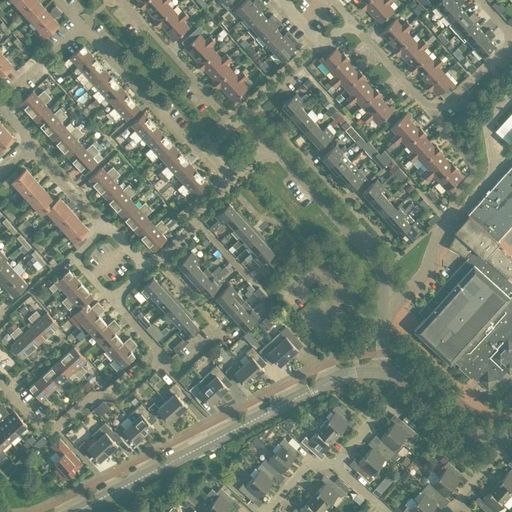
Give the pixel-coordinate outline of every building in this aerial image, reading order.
[(19,0),(15,4),(22,12),(35,0),(19,0)] [(35,0),(22,12),(30,20),(43,7),(38,2),(40,0),(35,0)] [(146,0),(140,6),(143,9),(145,8),(149,13),(163,0),(146,0)] [(169,0),(163,0),(149,13),(154,18),(152,20),(156,24),(172,9),(167,3),(169,0)] [(217,0),(227,10),(231,6),(227,2),(229,0),(217,0)] [(245,0),(235,9),(243,18),(261,1),(260,0),(253,0),(254,0),(252,2),(249,0),(245,0)] [(368,0),(361,7),(364,10),(366,9),(370,14),(385,0),(368,0)] [(391,0),(385,0),(370,14),(377,21),(375,22),(377,25),(394,10),(388,3),(391,0)] [(428,0),(422,6),(425,9),(431,4),(428,0)] [(440,0),(435,5),(443,14),(458,0),(440,0)] [(462,0),(458,0),(443,14),(451,22),(463,11),(459,6),(464,1),(462,0)] [(498,13),(504,8),(497,0),(491,5),(498,13)] [(261,1),(243,18),(251,26),(263,15),(259,10),(261,8),(262,9),(266,6),(261,1)] [(43,7),(30,20),(37,28),(58,9),(55,5),(51,9),(51,11),(49,13),(43,7)] [(62,12),(58,9),(37,28),(44,36),(58,24),(53,18),(55,16),(57,16),(62,12)] [(178,15),(172,9),(156,24),(159,27),(161,26),(165,31),(185,13),(183,10),(178,15)] [(511,23),(511,16),(505,10),(501,14),(511,25),(511,23)] [(448,25),(456,33),(476,15),(473,11),(468,16),(463,11),(451,22),(448,25)] [(188,16),(185,13),(165,31),(170,36),(168,38),(172,42),(189,27),(183,20),(188,16)] [(247,30),(254,38),(277,18),(272,13),(269,16),(270,17),(267,19),(263,15),(251,26),(247,30)] [(463,42),(466,39),(479,28),(474,23),(479,18),(476,15),(456,33),(463,42)] [(254,38),(258,35),(266,43),(278,32),(274,27),(277,25),(277,26),(281,23),(277,18),(254,38)] [(384,36),(389,41),(408,24),(406,21),(401,25),(395,19),(378,34),(382,38),(384,36)] [(392,48),(395,52),(411,37),(406,31),(411,26),(408,24),(389,41),(393,47),(392,48)] [(11,31),(6,26),(3,30),(7,35),(11,31)] [(479,28),(466,39),(473,48),(491,32),(488,28),(483,33),(479,28)] [(223,29),(217,34),(220,38),(226,33),(223,29)] [(278,32),(266,43),(274,51),(292,35),(288,30),(284,33),(285,34),(283,36),(278,32)] [(494,35),(491,32),(473,48),(482,57),(494,45),(489,40),(494,35)] [(445,38),(440,33),(436,35),(441,41),(445,38)] [(187,51),(192,56),(212,38),(210,35),(205,40),(199,34),(182,49),(186,52),(187,51)] [(293,42),(296,40),(292,35),(274,51),(281,60),(278,62),(282,66),(295,54),(292,50),(297,46),(293,42)] [(432,35),(426,40),(429,43),(435,38),(432,35)] [(400,54),(405,59),(425,41),(422,39),(417,43),(411,37),(395,52),(398,56),(400,54)] [(13,41),(17,46),(21,43),(17,38),(13,41)] [(195,63),(198,67),(215,52),(210,46),(215,41),(212,38),(192,56),(197,61),(195,63)] [(427,44),(425,41),(405,59),(409,64),(408,66),(411,70),(427,55),(422,49),(427,44)] [(25,48),(21,43),(17,46),(22,51),(25,48)] [(74,60),(78,65),(91,53),(83,44),(64,61),(67,66),(74,60)] [(318,58),(329,71),(346,56),(342,52),(340,53),(335,48),(326,56),(323,53),(318,58)] [(456,49),(452,52),(459,61),(463,57),(456,49)] [(221,58),(215,52),(198,67),(202,70),(204,69),(208,74),(228,56),(226,53),(221,58)] [(80,79),(99,62),(91,53),(78,65),(83,70),(76,75),(80,79)] [(433,61),(427,55),(411,70),(414,73),(416,72),(421,77),(441,59),(438,56),(433,61)] [(231,59),(228,56),(208,74),(213,79),(211,81),(215,84),(231,70),(226,63),(231,59)] [(329,81),(332,84),(352,66),(347,61),(349,59),(346,56),(329,71),(334,77),(329,81)] [(0,76),(12,65),(5,57),(0,61),(0,76)] [(443,62),(441,59),(421,77),(425,82),(424,84),(427,88),(444,73),(438,66),(443,62)] [(94,83),(107,71),(99,62),(80,79),(83,84),(90,78),(94,83)] [(456,62),(452,66),(456,71),(460,67),(456,62)] [(471,72),(477,68),(473,63),(467,68),(471,72)] [(357,71),(352,66),(332,84),(334,87),(339,82),(345,88),(362,73),(358,70),(357,71)] [(237,76),(231,70),(215,84),(218,88),(220,87),(224,92),(248,71),(245,68),(237,76)] [(250,69),(248,71),(224,92),(229,97),(227,99),(231,103),(247,88),(242,81),(247,77),(252,72),(250,69)] [(90,102),(115,80),(107,71),(94,83),(99,88),(92,93),(93,94),(87,99),(90,102)] [(365,77),(362,73),(345,88),(351,95),(345,99),(348,102),(368,84),(363,79),(365,77)] [(452,82),(444,73),(427,88),(430,91),(432,90),(437,95),(452,82)] [(302,82),(310,92),(315,88),(307,78),(302,82)] [(110,101),(123,89),(115,80),(90,102),(91,103),(94,106),(99,101),(106,96),(110,101)] [(361,106),(378,91),(374,87),(373,89),(368,84),(348,102),(343,106),(346,109),(356,100),(361,106)] [(112,115),(131,98),(123,89),(110,101),(115,106),(108,111),(108,112),(112,115)] [(19,102),(27,111),(47,94),(43,90),(37,95),(32,90),(19,102)] [(381,95),(378,91),(361,106),(367,112),(362,117),(364,120),(384,102),(379,96),(381,95)] [(296,93),(281,106),(288,114),(303,101),(308,96),(305,93),(300,97),(296,93)] [(47,94),(27,111),(35,120),(49,108),(44,104),(51,98),(47,94)] [(344,98),(340,94),(336,98),(339,103),(344,98)] [(139,107),(131,98),(112,115),(115,119),(121,114),(126,119),(139,107)] [(289,118),(294,124),(306,113),(299,105),(303,101),(288,114),(291,116),(289,118)] [(389,107),(384,102),(364,120),(367,122),(372,118),(377,124),(394,109),(390,105),(389,107)] [(334,118),(338,114),(331,107),(327,111),(334,118)] [(49,108),(35,120),(44,129),(63,112),(59,108),(53,113),(49,108)] [(498,241),(494,237),(511,217),(511,111),(495,130),(511,145),(511,164),(465,217),(453,230),(456,232),(448,247),(464,256),(465,255),(467,257),(418,312),(425,318),(413,330),(450,363),(453,360),(454,361),(455,362),(459,366),(457,367),(470,379),(472,377),(474,379),(476,381),(478,380),(488,389),(494,382),(497,379),(498,380),(506,371),(509,374),(511,370),(511,282),(507,278),(508,276),(511,275),(511,259),(505,253),(500,250),(495,245),(497,243),(498,241)] [(63,112),(44,129),(51,138),(65,126),(60,121),(67,116),(63,112)] [(132,138),(151,121),(143,112),(130,124),(134,129),(125,137),(129,142),(129,141),(132,138)] [(302,132),(314,122),(306,113),(294,124),(300,130),(301,128),(304,130),(302,132)] [(390,139),(393,141),(413,123),(408,118),(410,116),(406,113),(390,128),(395,134),(390,139)] [(333,126),(338,121),(341,124),(346,121),(340,114),(330,123),(333,126)] [(147,142),(160,130),(151,121),(132,138),(129,141),(133,145),(142,137),(147,142)] [(309,137),(312,139),(326,126),(322,130),(314,122),(302,132),(307,138),(309,137)] [(400,140),(406,146),(423,131),(419,127),(418,129),(413,123),(393,141),(395,144),(400,140)] [(355,141),(360,136),(349,124),(345,128),(346,129),(345,130),(355,141)] [(65,126),(51,138),(60,147),(79,129),(76,125),(69,131),(65,126)] [(319,147),(333,134),(326,126),(312,139),(319,147)] [(5,129),(0,133),(0,148),(6,143),(13,137),(5,129)] [(79,129),(60,147),(68,156),(81,144),(76,139),(83,133),(79,129)] [(148,156),(168,139),(160,130),(147,142),(151,146),(145,152),(148,156)] [(426,134),(423,131),(406,146),(411,152),(406,156),(409,159),(429,141),(424,136),(426,134)] [(366,143),(360,136),(355,141),(360,148),(361,147),(363,149),(370,143),(368,141),(366,143)] [(163,160),(176,148),(168,139),(148,156),(152,160),(158,155),(163,160)] [(434,146),(429,141),(409,159),(411,162),(416,157),(422,164),(439,148),(435,145),(434,146)] [(76,165),(95,147),(92,143),(85,149),(81,144),(68,156),(76,165)] [(373,147),(370,143),(363,149),(371,158),(378,152),(376,150),(373,147)] [(335,144),(321,157),(328,165),(343,152),(346,149),(344,146),(340,150),(335,144)] [(92,157),(99,151),(95,147),(76,165),(84,174),(97,162),(92,157)] [(164,174),(184,157),(176,148),(163,160),(167,164),(157,174),(161,178),(164,174)] [(442,152),(439,148),(422,164),(428,170),(422,174),(425,177),(445,159),(440,154),(442,152)] [(339,156),(343,152),(328,165),(331,168),(329,169),(334,175),(346,164),(339,156)] [(377,153),(371,158),(374,161),(380,156),(377,153)] [(179,178),(192,166),(184,157),(164,174),(168,178),(174,173),(179,178)] [(390,159),(385,163),(391,172),(397,168),(390,159)] [(450,164),(445,159),(425,177),(427,180),(433,175),(438,181),(455,166),(451,163),(450,164)] [(341,179),(344,182),(358,169),(350,161),(346,164),(334,175),(339,181),(341,179)] [(101,167),(88,178),(96,188),(116,170),(112,166),(106,172),(101,167)] [(180,192),(200,175),(192,166),(179,178),(183,182),(177,188),(180,192)] [(458,170),(455,166),(438,181),(449,193),(454,188),(452,186),(461,177),(456,172),(458,170)] [(386,179),(380,184),(376,179),(362,192),(369,200),(383,187),(396,175),(401,171),(398,168),(386,179)] [(6,187),(12,182),(19,190),(33,177),(25,169),(18,175),(15,171),(2,182),(6,187)] [(351,190),(365,177),(358,169),(344,182),(351,190)] [(116,170),(96,188),(104,197),(117,185),(113,180),(119,174),(116,170)] [(401,171),(396,175),(401,181),(406,176),(401,171)] [(208,184),(200,175),(180,192),(184,196),(190,191),(195,196),(208,184)] [(33,177),(19,190),(26,198),(40,185),(33,177)] [(117,185),(104,197),(112,205),(132,188),(128,184),(122,190),(117,185)] [(40,185),(26,198),(33,206),(47,193),(40,185)] [(383,187),(369,200),(371,202),(370,204),(375,210),(387,199),(379,191),(383,187)] [(132,188),(112,205),(120,214),(134,202),(129,198),(136,192),(132,188)] [(45,210),(54,201),(47,193),(33,206),(41,214),(45,210)] [(54,201),(45,210),(52,218),(66,205),(59,197),(54,201)] [(423,208),(428,204),(423,198),(418,202),(423,208)] [(383,218),(395,207),(387,199),(375,210),(377,208),(379,211),(377,212),(383,218)] [(134,202),(120,214),(128,223),(148,206),(144,202),(138,207),(134,202)] [(399,204),(395,207),(383,218),(388,224),(390,223),(392,225),(390,227),(407,212),(414,206),(411,202),(404,209),(399,204)] [(217,219),(221,224),(235,210),(228,203),(214,215),(217,219)] [(60,226),(73,213),(66,205),(52,218),(60,226)] [(148,206),(128,223),(136,232),(150,220),(145,215),(152,210),(148,206)] [(11,212),(6,207),(2,211),(7,216),(11,212)] [(220,231),(229,223),(233,228),(245,217),(240,211),(238,213),(235,210),(221,224),(217,228),(220,231)] [(11,212),(7,216),(11,220),(15,217),(11,212)] [(400,234),(414,221),(407,212),(390,227),(396,233),(397,231),(400,234)] [(67,234),(81,221),(73,213),(60,226),(67,234)] [(430,218),(434,222),(440,217),(436,213),(430,218)] [(169,219),(173,223),(178,219),(174,215),(169,219)] [(400,234),(398,235),(402,239),(401,240),(404,244),(421,229),(417,224),(423,219),(420,216),(414,221),(400,234)] [(245,217),(233,228),(241,237),(251,228),(249,225),(250,223),(245,217)] [(2,221),(7,227),(11,224),(5,218),(2,221)] [(150,220),(136,232),(145,241),(164,223),(160,219),(154,225),(150,220)] [(221,224),(217,219),(209,227),(213,232),(217,228),(221,224)] [(77,248),(86,240),(82,235),(88,229),(81,221),(67,234),(74,242),(73,244),(77,248)] [(17,227),(21,231),(25,228),(21,223),(17,227)] [(168,227),(164,223),(145,241),(153,250),(166,238),(161,233),(168,227)] [(17,231),(11,224),(7,227),(13,234),(17,231)] [(26,228),(25,228),(21,231),(29,240),(37,233),(30,225),(26,228)] [(239,244),(243,240),(248,245),(260,234),(255,229),(253,230),(251,228),(241,237),(232,245),(235,249),(240,244),(239,244)] [(16,237),(22,243),(25,240),(20,234),(16,237)] [(247,262),(252,257),(266,245),(264,242),(266,240),(260,234),(248,245),(253,251),(250,254),(249,253),(244,258),(247,262)] [(204,246),(208,241),(203,237),(199,243),(204,246)] [(31,243),(36,248),(39,244),(35,239),(31,243)] [(31,247),(25,240),(22,243),(28,250),(31,247)] [(44,249),(39,244),(36,248),(40,253),(44,249)] [(273,252),(266,245),(252,257),(259,265),(273,252)] [(31,253),(37,259),(40,256),(34,250),(31,253)] [(177,264),(184,272),(198,259),(191,251),(177,264)] [(45,263),(40,256),(37,259),(42,265),(45,263)] [(0,277),(12,267),(5,259),(7,257),(0,263),(0,277)] [(52,258),(48,261),(53,266),(57,263),(52,258)] [(33,262),(30,259),(24,264),(27,268),(33,262)] [(185,276),(190,282),(202,271),(195,263),(199,259),(198,259),(184,272),(187,274),(185,276)] [(288,273),(297,265),(292,259),(283,268),(288,273)] [(197,286),(200,289),(224,266),(221,269),(219,266),(211,272),(206,267),(202,271),(190,282),(195,288),(197,286)] [(228,271),(224,266),(200,289),(207,297),(221,284),(216,279),(221,275),(222,276),(228,271)] [(4,289),(19,275),(12,267),(0,277),(0,280),(2,283),(0,285),(4,289)] [(59,285),(63,290),(76,278),(68,269),(49,287),(52,291),(59,285)] [(27,283),(19,275),(4,289),(7,293),(9,291),(13,295),(27,283)] [(135,293),(139,290),(145,297),(160,285),(153,277),(142,287),(139,283),(131,290),(135,293)] [(65,305),(84,287),(76,278),(63,290),(68,295),(61,301),(65,305)] [(215,297),(222,305),(236,292),(229,284),(215,297)] [(249,284),(246,288),(251,294),(255,290),(249,284)] [(150,294),(157,302),(169,292),(164,286),(162,287),(160,285),(145,297),(146,298),(150,294)] [(65,305),(69,309),(75,304),(79,308),(93,296),(84,287),(65,305)] [(169,292),(157,302),(165,311),(175,302),(173,299),(175,297),(169,292)] [(236,292),(222,305),(224,307),(223,309),(228,315),(240,304),(244,301),(236,292)] [(265,295),(263,292),(257,297),(260,300),(265,295)] [(79,308),(73,314),(81,323),(101,305),(97,301),(91,307),(86,302),(93,296),(79,308)] [(235,319),(237,322),(252,309),(244,301),(240,304),(228,315),(233,321),(235,319)] [(270,310),(275,306),(270,301),(266,305),(270,310)] [(169,323),(173,320),(185,309),(179,303),(178,304),(175,302),(165,311),(161,315),(169,323)] [(18,310),(23,314),(28,310),(24,305),(18,310)] [(101,305),(81,323),(89,332),(102,320),(98,315),(104,309),(101,305)] [(176,331),(176,332),(191,319),(188,316),(190,314),(185,309),(173,320),(180,328),(176,331)] [(259,317),(252,309),(237,322),(245,329),(259,317)] [(35,310),(31,314),(49,333),(58,325),(46,312),(41,316),(35,310)] [(14,313),(3,324),(6,327),(13,321),(21,329),(26,325),(14,313)] [(28,328),(40,341),(49,333),(31,314),(27,317),(33,324),(28,328)] [(151,324),(143,315),(139,319),(138,320),(146,329),(151,324)] [(263,329),(271,322),(265,317),(258,323),(263,329)] [(102,320),(89,332),(97,340),(117,323),(113,319),(107,325),(102,320)] [(177,352),(189,341),(186,337),(198,327),(191,319),(176,332),(183,339),(173,347),(177,352)] [(117,323),(97,340),(105,349),(118,337),(114,333),(120,327),(117,323)] [(146,329),(153,337),(160,331),(152,323),(146,329)] [(14,330),(9,325),(5,329),(15,340),(10,344),(11,345),(22,358),(31,349),(14,330)] [(14,330),(31,349),(40,341),(28,328),(23,332),(18,326),(14,330)] [(284,337),(276,344),(288,357),(297,349),(289,340),(293,336),(285,326),(279,332),(284,337)] [(81,330),(75,335),(79,340),(85,334),(81,330)] [(164,336),(160,331),(153,337),(158,342),(164,336)] [(118,337),(105,349),(113,358),(133,341),(129,337),(123,342),(118,337)] [(253,339),(249,342),(255,349),(259,346),(253,339)] [(279,365),(288,357),(276,344),(271,339),(258,350),(270,364),(275,360),(279,365)] [(136,345),(133,341),(113,358),(121,367),(135,355),(130,350),(136,345)] [(74,346),(64,355),(82,374),(86,370),(80,364),(85,359),(74,346)] [(245,352),(250,357),(242,364),(255,378),(263,369),(255,360),(259,356),(251,347),(245,352)] [(82,374),(64,355),(55,363),(67,376),(72,371),(78,378),(82,374)] [(67,376),(55,363),(47,371),(64,390),(68,387),(62,380),(67,376)] [(237,376),(246,386),(255,378),(242,364),(235,371),(230,366),(224,371),(233,380),(237,376)] [(202,378),(207,382),(219,396),(228,388),(227,387),(232,383),(215,365),(209,370),(210,371),(202,378)] [(64,390),(47,371),(38,379),(50,392),(54,387),(60,394),(64,390)] [(95,378),(90,373),(86,377),(91,382),(95,378)] [(153,374),(149,378),(152,382),(157,378),(153,374)] [(195,384),(189,389),(197,399),(202,394),(210,404),(219,396),(207,382),(202,378),(195,384)] [(45,396),(50,392),(38,379),(29,387),(46,407),(50,403),(45,396)] [(88,391),(93,386),(88,381),(83,386),(88,391)] [(168,389),(173,394),(166,401),(178,414),(187,406),(178,397),(183,392),(174,383),(168,389)] [(106,405),(103,401),(95,408),(101,415),(103,413),(101,410),(106,405)] [(160,413),(169,422),(178,414),(166,401),(158,407),(153,402),(147,407),(156,417),(160,413)] [(149,413),(140,404),(127,416),(132,421),(144,434),(153,426),(144,417),(149,413)] [(334,411),(326,421),(339,432),(348,423),(344,420),(348,415),(336,404),(331,409),(334,411)] [(6,410),(1,414),(18,433),(26,425),(15,412),(10,417),(8,414),(9,414),(6,410)] [(0,425),(0,429),(9,440),(18,433),(1,414),(0,415),(0,421),(1,421),(3,424),(0,425)] [(288,421),(288,420),(287,419),(282,422),(280,424),(283,426),(288,431),(293,425),(288,421)] [(394,422),(387,430),(403,444),(414,431),(401,420),(397,424),(394,422)] [(126,433),(135,442),(144,434),(132,421),(124,428),(119,422),(113,428),(122,437),(126,433)] [(316,432),(329,443),(339,432),(326,421),(316,432)] [(91,434),(96,439),(108,453),(117,445),(117,444),(123,439),(114,430),(113,431),(104,422),(99,427),(99,428),(91,434)] [(0,447),(1,448),(9,440),(0,429),(0,447)] [(379,438),(383,441),(379,445),(391,456),(395,460),(399,455),(396,453),(404,445),(403,444),(387,430),(379,438)] [(322,452),(329,443),(316,432),(309,439),(305,436),(300,441),(313,452),(317,447),(322,452)] [(27,440),(30,444),(36,440),(32,435),(27,440)] [(75,471),(73,468),(80,461),(59,437),(50,445),(59,456),(53,461),(58,466),(54,470),(62,480),(67,476),(68,477),(75,471)] [(260,441),(255,437),(251,441),(256,445),(260,441)] [(281,445),(274,452),(287,464),(295,456),(292,453),(296,449),(288,441),(283,437),(279,442),(281,445)] [(292,437),(288,441),(296,449),(300,444),(292,437)] [(91,451),(99,461),(108,453),(96,439),(88,446),(84,441),(78,446),(86,455),(91,451)] [(384,459),(387,461),(391,456),(379,445),(375,449),(372,447),(364,455),(377,467),(384,459)] [(265,458),(260,463),(273,474),(277,470),(280,472),(287,464),(274,452),(267,460),(265,458)] [(373,477),(370,474),(377,467),(364,455),(357,463),(360,466),(356,470),(369,482),(373,477)] [(448,459),(444,455),(439,460),(444,464),(448,459)] [(401,462),(405,466),(410,460),(406,456),(401,462)] [(443,466),(445,468),(439,476),(452,487),(459,479),(456,477),(460,472),(447,461),(443,466)] [(269,478),(273,474),(260,463),(256,467),(259,470),(252,477),(265,489),(272,481),(269,478)] [(511,469),(509,472),(508,471),(500,479),(511,489),(511,469)] [(202,475),(207,480),(212,476),(206,471),(202,475)] [(409,475),(404,471),(399,477),(404,481),(409,475)] [(218,476),(223,481),(227,476),(223,472),(218,476)] [(431,484),(429,481),(427,484),(424,481),(422,483),(425,485),(424,486),(437,497),(441,493),(444,496),(452,487),(439,476),(431,484)] [(258,497),(265,489),(252,477),(245,485),(242,483),(238,488),(251,499),(255,495),(258,497)] [(325,482),(317,491),(331,502),(338,494),(340,497),(345,492),(332,481),(328,485),(325,482)] [(489,492),(502,504),(511,492),(499,481),(489,492)] [(375,488),(380,493),(385,488),(379,483),(375,488)] [(429,511),(436,504),(433,502),(437,497),(424,486),(420,491),(423,493),(416,501),(428,511),(429,511)] [(218,494),(211,502),(222,511),(225,511),(232,506),(229,503),(233,498),(220,487),(215,492),(218,494)] [(321,511),(331,502),(317,491),(306,503),(316,511),(321,511)] [(496,511),(495,511),(502,504),(489,492),(482,500),(485,503),(481,507),(486,511),(496,511)] [(428,511),(416,501),(409,509),(406,506),(402,511),(428,511)] [(202,511),(222,511),(211,502),(202,511)] [(299,511),(316,511),(306,503),(299,511)]
